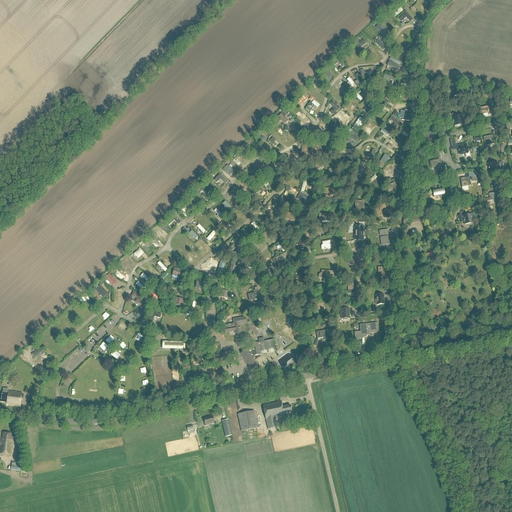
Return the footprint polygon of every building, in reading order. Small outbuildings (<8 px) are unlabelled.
[(413,20),(406,13),(398,19),(401,22),(406,18),(410,23),(413,20)] [(410,44),(401,51),(404,54),(402,56),(405,60),(410,56),(409,54),(414,50),(410,44)] [(345,65),(339,57),(332,62),(334,66),(338,63),(342,68),(345,65)] [(410,76),(411,73),(404,72),(406,66),(403,66),(401,74),(410,76)] [(327,83),(332,78),(327,73),(322,78),(327,83)] [(464,97),(462,88),(452,90),(454,97),(460,95),(461,98),(464,97)] [(313,101),(309,106),(312,109),(314,106),(317,108),(319,105),(313,101)] [(333,115),(340,108),(332,102),(330,105),(334,108),(330,112),(333,115)] [(491,115),(490,106),(480,108),(481,115),(488,114),(488,115),(491,115)] [(401,121),(403,121),(411,122),(412,112),(404,111),(403,119),(401,119),(401,121)] [(281,114),(278,117),(285,125),(288,122),(281,114)] [(463,124),(461,116),(452,118),(453,125),(460,124),(460,125),(463,124)] [(395,130),(400,123),(391,117),(389,120),(394,123),(392,127),(395,130)] [(338,135),(334,132),(336,130),(330,125),(326,129),(335,138),(338,135)] [(405,141),(407,138),(401,135),(404,131),(400,129),(396,136),(405,141)] [(269,132),(267,134),(273,140),(275,138),(269,132)] [(348,139),(358,144),(362,138),(352,132),(348,139)] [(436,141),(435,132),(425,133),(426,140),(433,139),(433,141),(436,141)] [(492,136),(483,137),(485,146),(494,144),(492,136)] [(315,162),(320,150),(304,144),(299,155),(315,162)] [(467,144),(457,146),(459,155),(468,153),(467,144)] [(369,163),(374,166),(379,157),(375,154),(369,163)] [(340,164),(352,162),(352,155),(339,157),(340,164)] [(441,168),(440,160),(430,162),(432,168),(439,167),(439,169),(441,168)] [(499,172),(498,162),(488,164),(490,171),(496,170),(496,172),(499,172)] [(229,177),(234,171),(227,165),(222,171),(229,177)] [(376,167),(376,175),(389,174),(389,166),(376,167)] [(470,177),(460,179),(462,188),(471,186),(470,177)] [(399,189),(394,182),(385,188),(388,192),(393,188),(395,191),(399,189)] [(201,191),(204,194),(202,197),(207,202),(212,197),(204,189),(201,191)] [(444,197),(442,189),(432,190),(433,197),(440,196),(440,198),(444,197)] [(500,201),(498,192),(489,194),(490,201),(496,200),(496,202),(500,201)] [(392,218),(391,210),(384,211),(385,218),(389,217),(389,218),(392,218)] [(473,223),(473,220),(476,220),(475,213),(462,216),(464,225),(473,223)] [(181,222),(174,215),(165,223),(168,226),(174,221),(178,225),(181,222)] [(226,223),(220,231),(222,233),(223,232),(227,227),(229,224),(226,223)] [(197,224),(195,226),(201,232),(203,230),(197,224)] [(355,228),(354,241),(362,241),(363,229),(359,229),(359,228),(358,228),(358,229),(355,228)] [(214,231),(208,240),(210,242),(216,233),(214,231)] [(241,236),(246,242),(252,237),(248,231),(241,236)] [(229,249),(231,252),(240,246),(235,239),(236,239),(234,237),(232,238),(234,240),(232,241),(234,244),(233,244),(234,245),(229,249)] [(389,245),(388,237),(380,238),(381,245),(386,245),(389,245)] [(331,249),(330,241),(322,243),(324,250),(328,249),(328,250),(331,249)] [(303,249),(302,242),(294,243),(295,250),(300,249),(300,250),(303,249)] [(203,252),(207,247),(203,243),(198,248),(203,252)] [(134,248),(135,252),(133,253),(133,255),(141,253),(139,247),(134,248)] [(170,262),(173,260),(166,254),(163,256),(170,262)] [(205,268),(213,261),(209,256),(202,263),(205,268)] [(282,259),(281,256),(276,258),(275,258),(272,259),(276,269),(280,266),(278,261),(282,259)] [(348,261),(347,262),(347,264),(349,265),(355,265),(355,269),(358,269),(358,265),(358,257),(350,257),(350,260),(348,261)] [(158,261),(155,263),(164,272),(166,269),(158,261)] [(386,274),(386,267),(378,268),(378,275),(381,277),(387,277),(386,274)] [(179,279),(181,271),(174,269),(172,277),(179,279)] [(299,278),(302,277),(301,270),(293,272),(295,279),(299,278)] [(318,275),(318,278),(319,279),(330,280),(330,276),(333,277),(333,272),(321,271),(321,274),(320,274),(318,275)] [(122,281),(124,278),(117,272),(114,275),(122,281)] [(109,283),(113,287),(117,282),(113,278),(111,276),(109,277),(110,277),(105,282),(106,282),(106,283),(107,284),(109,283)] [(134,284),(141,289),(143,285),(136,281),(134,284)] [(356,287),(356,284),(348,284),(348,292),(350,294),(356,294),(356,287)] [(103,298),(108,294),(100,286),(95,290),(103,298)] [(258,291),(257,288),(254,288),(255,291),(253,291),(254,294),(248,295),(249,301),(260,299),(258,291)] [(138,304),(142,297),(134,292),(132,296),(137,299),(135,302),(138,304)] [(154,304),(158,299),(151,293),(147,299),(154,304)] [(376,296),(376,303),(376,306),(384,305),(383,295),(376,296)] [(183,307),(185,300),(177,298),(175,305),(183,307)] [(289,305),(287,298),(280,299),(281,306),(286,305),(286,306),(289,305)] [(139,319),(144,316),(146,314),(142,308),(135,313),(139,319)] [(341,320),(349,319),(349,309),(341,309),(341,320)] [(97,315),(92,318),(98,324),(102,321),(97,315)] [(150,324),(157,326),(159,318),(149,315),(148,319),(151,320),(150,324)] [(241,334),(239,325),(247,324),(245,318),(233,320),(234,324),(224,326),(225,333),(235,331),(236,334),(241,334)] [(117,327),(122,330),(126,323),(120,320),(117,327)] [(86,325),(88,326),(85,328),(89,333),(95,328),(90,322),(86,325)] [(355,340),(362,339),(361,337),(369,336),(369,334),(373,333),(378,332),(378,331),(377,323),(360,325),(360,332),(354,333),(355,340)] [(58,336),(61,332),(56,328),(53,331),(58,336)] [(81,329),(77,333),(82,339),(86,335),(81,329)] [(333,339),(331,329),(316,332),(317,339),(324,338),(324,340),(333,339)] [(133,339),(138,342),(142,334),(136,332),(133,339)] [(45,338),(51,343),(54,339),(49,334),(45,338)] [(246,350),(252,357),(253,357),(260,355),(259,352),(275,349),(273,340),(264,342),(264,339),(259,340),(259,343),(250,345),(251,347),(249,347),(246,350)] [(185,349),(185,341),(162,340),(162,348),(185,349)] [(97,346),(102,350),(106,345),(102,341),(97,346)] [(63,347),(59,350),(63,355),(68,352),(63,347)] [(246,350),(241,354),(250,367),(256,363),(252,357),(246,350)] [(35,360),(41,355),(38,351),(31,355),(35,360)] [(218,363),(231,361),(230,353),(221,354),(222,358),(218,359),(218,363)] [(20,407),(22,393),(9,391),(8,394),(3,393),(1,402),(9,403),(9,405),(20,407)] [(282,407),(281,402),(262,406),(265,420),(266,420),(268,430),(278,427),(276,418),(284,416),(284,414),(291,412),(290,406),(282,407)] [(257,428),(258,428),(254,411),(238,414),(241,432),(257,428)] [(205,427),(209,426),(208,424),(214,423),(213,416),(210,417),(204,419),(205,427)] [(225,437),(231,436),(228,420),(222,421),(225,437)] [(13,441),(14,436),(11,436),(12,434),(3,433),(2,438),(1,438),(0,445),(0,454),(10,456),(12,444),(10,444),(11,440),(13,441)]
